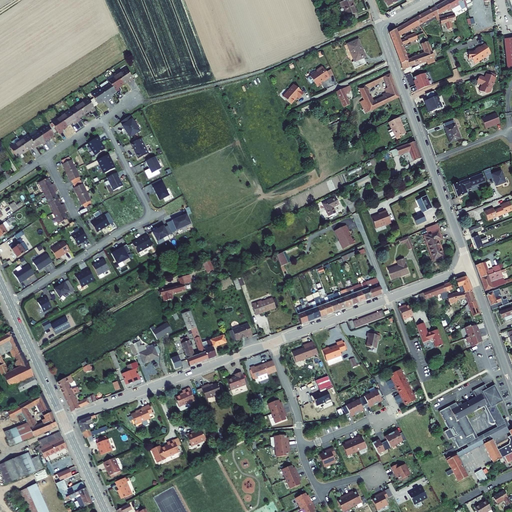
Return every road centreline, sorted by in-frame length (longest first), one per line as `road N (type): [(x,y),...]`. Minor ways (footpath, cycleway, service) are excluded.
road 1 (residential): [(382,28),(469,267)]
road 2 (residential): [(272,341),(63,421)]
road 3 (residential): [(469,267),(272,341)]
road 4 (unknown): [(32,352),(196,269)]
road 5 (residential): [(152,216),(9,303)]
road 6 (secondary): [(9,303),(63,421)]
road 7 (residential): [(469,267),(511,384)]
